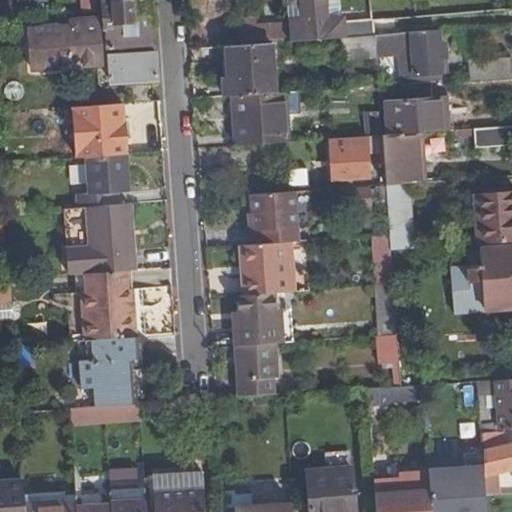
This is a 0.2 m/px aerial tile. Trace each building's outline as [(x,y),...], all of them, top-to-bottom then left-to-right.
[(99,0),(101,15),(102,49),(154,46),(151,0),(99,0)] [(304,27),(288,27),(289,48),(337,44),(371,42),(370,29),(338,31),(337,23),(326,24),(323,0),(286,0),(287,12),(303,11),(304,27)] [(504,0),(492,0),(493,13),(505,12),(504,0)] [(34,71),(103,66),(102,59),(102,49),(101,15),(68,18),(69,33),(32,35),(34,71)] [(288,27),(237,30),(238,50),(270,49),(289,48),(288,27)] [(438,50),(437,38),(374,41),(374,58),(409,56),(410,90),(440,88),(439,66),(444,66),(444,50),(438,50)] [(338,66),(375,64),(374,58),(374,41),(371,42),(337,44),(338,66)] [(273,97),(270,49),(238,50),(224,51),(228,99),(235,99),(273,97)] [(104,85),(157,82),(155,56),(102,59),(103,66),(104,85)] [(471,66),(472,86),(511,84),(511,81),(510,65),(471,66)] [(354,85),(354,92),(378,91),(378,83),(354,85)] [(381,99),(384,134),(420,132),(453,129),(450,94),(381,99)] [(281,146),(279,96),(273,97),(235,99),(236,148),(281,146)] [(289,146),(287,96),(279,96),(281,146),(289,146)] [(0,126),(9,126),(9,114),(0,114),(0,126)] [(43,117),(14,118),(15,138),(44,138),(43,117)] [(365,120),(367,141),(371,141),(382,141),(380,118),(365,120)] [(75,147),(76,159),(83,159),(123,157),(122,123),(99,125),(100,145),(75,147)] [(420,132),(384,134),(386,185),(422,183),(420,132)] [(511,150),(511,133),(475,136),(476,152),(511,150)] [(371,141),(375,192),(386,192),(382,141),(371,141)] [(351,149),(351,142),(330,143),(331,150),(330,151),(331,185),(366,184),(365,150),(351,149)] [(77,197),(77,209),(109,207),(108,196),(114,196),(125,196),(123,157),(83,159),(86,197),(77,197)] [(402,256),(399,190),(386,192),(387,242),(389,257),(402,256)] [(293,246),(290,196),(249,198),(252,248),(279,247),(286,247),(293,246)] [(367,197),(338,198),(338,217),(368,215),(367,197)] [(511,200),(486,202),(488,252),(511,250),(511,200)] [(133,271),(130,206),(115,207),(109,207),(77,209),(65,209),(69,275),(75,275),(122,272),(133,271)] [(281,296),(279,247),(252,248),(242,249),(243,276),(238,276),(239,299),(270,297),(281,296)] [(289,295),(286,247),(279,247),(281,296),(289,295)] [(450,273),(452,319),(511,315),(511,287),(510,256),(480,257),(480,272),(450,273)] [(125,338),(122,272),(75,275),(76,293),(72,293),(74,342),(97,340),(125,338)] [(66,294),(72,293),(76,293),(75,275),(69,275),(65,275),(66,294)] [(0,304),(8,304),(8,278),(0,278),(0,304)] [(271,314),(270,297),(239,299),(234,299),(235,316),(236,348),(272,346),(273,346),(271,314)] [(15,303),(8,304),(0,304),(0,320),(15,319),(18,315),(18,308),(15,303)] [(287,313),(271,314),(273,346),(288,346),(287,313)] [(101,389),(102,407),(114,406),(131,404),(129,371),(145,370),(142,336),(125,338),(97,340),(98,359),(86,360),(87,389),(101,389)] [(74,342),(70,341),(70,367),(80,366),(82,408),(90,408),(102,407),(101,389),(87,389),(86,360),(98,359),(97,340),(74,342)] [(387,368),(394,368),(393,341),(375,342),(376,368),(387,368)] [(274,379),(272,346),(236,348),(233,348),(235,398),(268,396),(268,380),(274,379)] [(511,394),(511,380),(496,381),(497,395),(511,394)] [(500,426),(476,427),(477,434),(499,432),(511,431),(511,394),(497,395),(500,426)] [(485,396),(474,396),(476,421),(488,421),(485,396)] [(115,425),(114,406),(102,407),(90,408),(90,426),(115,425)] [(90,426),(90,408),(82,408),(64,410),(65,428),(90,426)] [(54,419),(53,411),(39,412),(38,420),(54,419)] [(500,447),(499,432),(477,434),(478,448),(500,447)] [(511,446),(478,453),(479,465),(479,469),(481,496),(492,495),(501,495),(499,477),(511,474),(511,446)] [(330,461),(330,471),(351,469),(351,459),(330,461)] [(479,465),(424,469),(425,472),(425,474),(479,469),(479,465)] [(134,469),(108,470),(109,487),(134,486),(134,469)] [(306,511),(355,511),(351,469),(330,471),(303,473),(306,511)] [(426,490),(427,511),(482,511),(481,496),(479,469),(425,474),(425,478),(426,490)] [(371,483),(372,495),(426,490),(425,478),(425,474),(425,472),(417,472),(418,479),(371,483)] [(146,476),(148,511),(198,511),(197,475),(146,476)] [(22,482),(0,483),(0,511),(24,511),(24,507),(23,497),(22,482)] [(104,494),(69,497),(70,504),(70,511),(139,511),(138,489),(103,491),(104,494)] [(372,495),(372,511),(427,511),(426,490),(372,495)] [(65,494),(23,497),(24,507),(65,505),(65,494)] [(492,511),(492,495),(481,496),(482,511),(492,511)] [(291,511),(291,503),(235,507),(235,511),(291,511)]
